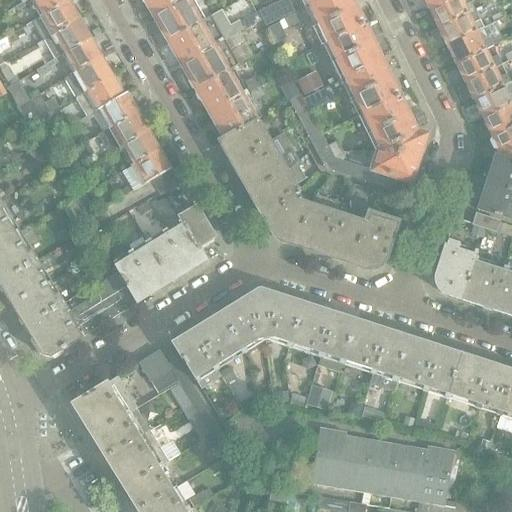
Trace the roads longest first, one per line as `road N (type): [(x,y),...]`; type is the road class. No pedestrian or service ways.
road 1 (residential): [(397,305),(443,135),(378,0)]
road 2 (residential): [(254,261),(105,0)]
road 3 (residential): [(6,406),(254,261)]
road 4 (residential): [(254,261),(397,305)]
road 5 (residential): [(397,305),(511,343)]
